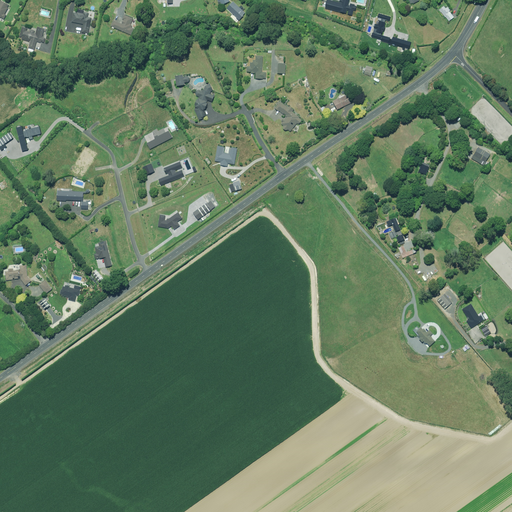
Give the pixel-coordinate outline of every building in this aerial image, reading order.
[(340,0),(340,3),(329,0),(327,0),(326,9),(339,12),(347,14),(348,10),(349,10),(348,14),(353,16),(354,11),(356,11),(357,6),(349,3),(350,0),(340,0)] [(10,6),(1,1),(0,2),(0,18),(1,17),(4,19),(7,15),(5,14),(10,6)] [(246,14),(234,2),(227,9),(240,20),(246,14)] [(446,9),(444,7),(440,10),(449,22),(454,18),(449,12),(451,10),(448,7),(446,9)] [(84,11),(78,9),(78,13),(73,12),(72,22),(84,25),(82,33),(89,34),(92,18),(88,17),(89,13),(84,12),(84,11)] [(131,24),(134,19),(126,15),(122,24),(116,21),(114,21),(112,27),(132,35),(135,29),(133,28),(134,25),(131,24)] [(23,38),(22,40),(30,42),(30,40),(31,40),(28,51),(34,53),(37,42),(41,43),(41,42),(45,43),(46,38),(43,37),(45,29),(38,27),(37,29),(36,34),(34,33),(35,31),(31,30),(30,32),(27,31),(28,28),(23,27),(20,37),(23,38)] [(256,79),(263,79),(263,78),(266,79),(267,72),(263,72),(263,56),(256,56),(256,61),(245,61),(245,67),(247,67),(247,72),(252,72),(251,73),(256,74),(256,79)] [(362,73),(365,74),(371,76),(373,68),(367,66),(366,68),(364,68),(362,73)] [(191,80),(190,78),(188,77),(184,77),(184,75),(176,76),(178,86),(185,85),(185,83),(189,82),(191,80)] [(206,112),(209,104),(208,103),(209,101),(210,101),(213,102),(215,96),(212,94),(211,94),(212,92),(213,90),(210,84),(206,86),(204,92),(198,90),(196,96),(199,97),(200,97),(199,100),(198,100),(195,109),(199,120),(207,117),(206,112)] [(351,104),(347,96),(334,102),(338,110),(351,104)] [(291,132),(298,123),(299,125),(300,124),(303,121),(299,118),(300,117),(293,112),(295,110),(290,106),(289,108),(281,102),(276,109),(279,112),(280,111),(284,114),(288,117),(286,119),(284,118),(282,121),(283,122),(282,124),(284,126),(284,129),(286,131),(289,130),(291,132)] [(228,164),(235,166),(238,153),(239,147),(229,146),(228,153),(226,153),(227,147),(218,145),(215,162),(221,163),(220,166),(227,168),(228,164)] [(486,151),(479,147),(472,159),(481,164),(483,161),(486,163),(491,154),(486,151)] [(430,165),(423,163),(420,172),(426,175),(430,165)] [(243,189),(241,181),(234,183),(236,191),(243,189)] [(84,194),(84,192),(72,191),(72,189),(58,189),(57,201),(66,201),(66,200),(82,201),(82,209),(89,210),(89,201),(84,201),(84,194)] [(176,220),(174,222),(171,217),(164,222),(171,232),(178,228),(176,225),(178,223),(176,220)] [(401,230),(397,218),(391,220),(396,232),(401,230)] [(410,246),(400,250),(403,258),(413,254),(410,246)] [(7,281),(13,280),(21,279),(26,286),(32,281),(28,276),(27,265),(20,266),(21,270),(16,271),(15,269),(9,269),(9,271),(6,272),(7,281)] [(52,290),(46,281),(40,285),(46,294),(52,290)] [(453,303),(446,294),(441,298),(441,299),(438,301),(445,309),(453,303)] [(482,322),(472,304),(463,310),(469,320),(467,322),(471,329),(482,322)] [(418,334),(421,337),(420,339),(423,342),(424,341),(427,344),(427,343),(431,346),(436,341),(431,336),(433,334),(429,329),(427,331),(423,327),(417,332),(419,333),(418,334)] [(283,383),(279,378),(275,381),(279,386),(283,383)]
